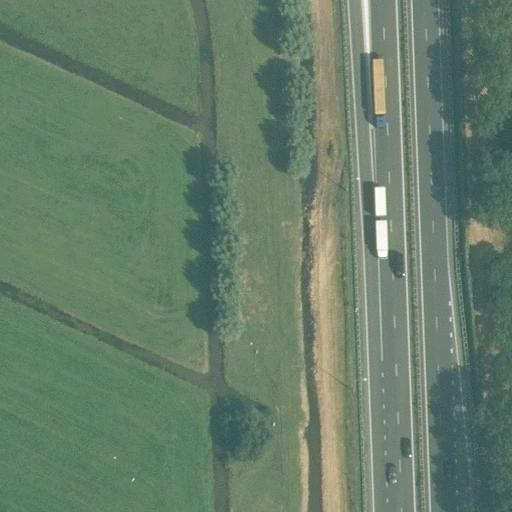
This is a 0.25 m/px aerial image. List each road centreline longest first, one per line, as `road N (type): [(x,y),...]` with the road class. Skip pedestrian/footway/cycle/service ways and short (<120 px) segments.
road 1 (trunk): [(442,511),(423,0)]
road 2 (trunk): [(352,0),(360,130),(394,368)]
road 3 (trunk): [(380,0),(394,368)]
road 4 (trunk): [(394,368),(399,511)]
